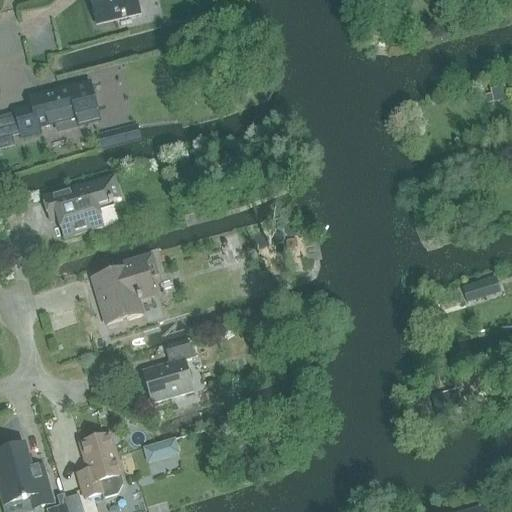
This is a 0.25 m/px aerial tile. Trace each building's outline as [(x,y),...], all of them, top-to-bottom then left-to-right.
[(90,0),(97,26),(139,15),(135,0),(90,0)] [(15,116),(0,119),(0,151),(13,148),(11,138),(21,136),(22,140),(41,135),(39,128),(54,125),(57,135),(102,124),(92,84),(71,90),(30,100),(32,109),(15,113),(15,116)] [(221,154),(213,163),(222,171),(230,162),(221,154)] [(114,179),(81,189),(81,188),(43,200),(47,213),(55,211),(64,240),(103,228),(97,207),(120,200),(114,179)] [(296,239),(286,241),(288,251),(298,249),(296,239)] [(124,263),(126,271),(92,281),(106,327),(143,316),(139,303),(156,297),(151,279),(160,276),(153,254),(124,263)] [(474,285),(463,289),(467,303),(478,300),(474,285)] [(273,325),(251,330),(256,346),(277,341),(273,325)] [(152,405),(193,394),(184,363),(195,360),(191,346),(166,353),(170,366),(143,374),(152,405)] [(84,501),(102,496),(103,500),(118,496),(124,485),(123,477),(121,478),(110,437),(81,446),(89,473),(77,477),(84,501)] [(174,441),(159,446),(163,460),(179,456),(174,441)] [(32,472),(25,447),(0,454),(0,470),(2,478),(0,479),(0,492),(4,507),(30,500),(33,511),(53,505),(43,469),(32,472)] [(84,511),(79,496),(65,500),(69,511),(84,511)] [(60,508),(47,511),(69,511),(65,500),(64,497),(58,499),(57,499),(60,508)]
